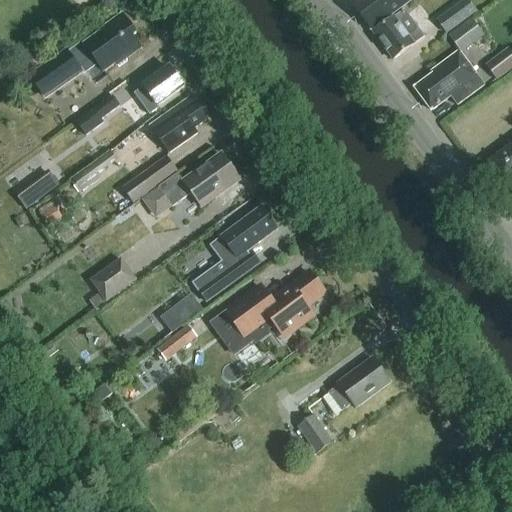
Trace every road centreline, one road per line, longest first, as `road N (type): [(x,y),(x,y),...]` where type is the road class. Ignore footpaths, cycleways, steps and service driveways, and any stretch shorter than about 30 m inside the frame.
road 1 (unclassified): [(511,446),(179,0)]
road 2 (secondary): [(511,261),(316,0)]
